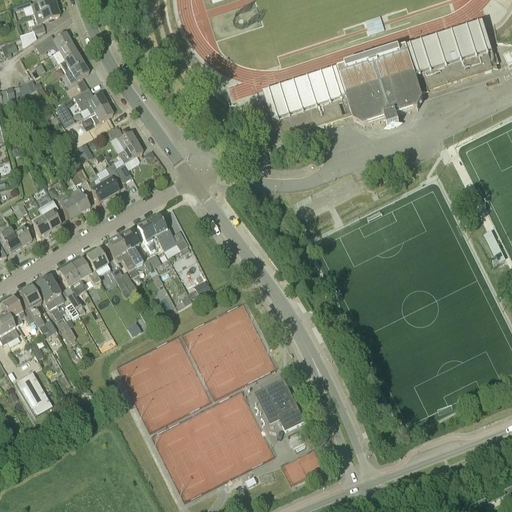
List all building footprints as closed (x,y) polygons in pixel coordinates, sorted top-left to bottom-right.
[(34,17),(56,9),(52,0),(50,0),(30,7),(34,17)] [(18,12),(28,9),(26,4),(16,7),(18,12)] [(34,17),(37,27),(59,19),(56,9),(34,17)] [(264,96),(272,122),(275,132),(280,130),(283,140),(343,121),(339,107),(342,106),(346,118),(351,117),(354,124),(364,130),(385,123),(387,131),(399,127),(397,119),(418,112),(423,102),(421,95),(424,94),(424,93),(425,93),(421,81),(424,80),(428,94),(493,73),(493,71),(497,70),(496,67),(499,66),(496,56),(493,57),(483,26),(264,96)] [(24,51),(36,42),(34,37),(45,34),(43,27),(32,30),(33,34),(20,39),(24,51)] [(41,57),(54,50),(56,55),(58,54),(71,47),(65,36),(54,43),(51,38),(36,49),(41,57)] [(1,50),(5,58),(10,56),(17,53),(13,45),(1,50)] [(59,67),(60,66),(64,64),(76,56),(71,47),(58,54),(56,55),(53,57),(59,67)] [(74,71),(82,67),(76,56),(64,64),(60,66),(66,76),(65,77),(74,71)] [(65,77),(71,87),(88,77),(82,67),(74,71),(65,77)] [(78,85),(78,89),(81,95),(88,91),(83,82),(78,85)] [(27,86),(33,95),(37,93),(37,92),(34,88),(32,83),(27,86)] [(21,101),(33,95),(27,86),(19,90),(18,90),(21,101)] [(15,103),(21,101),(18,90),(12,92),(15,103)] [(90,117),(93,115),(106,108),(100,98),(94,102),(88,91),(81,95),(72,100),(81,115),(87,111),(90,117)] [(8,104),(15,103),(12,92),(6,93),(8,104)] [(0,98),(2,106),(8,104),(6,93),(0,94),(0,98)] [(32,106),(39,120),(43,118),(35,104),(32,106)] [(63,106),(54,111),(65,130),(74,125),(63,106)] [(93,115),(99,126),(112,118),(106,108),(93,115)] [(59,125),(56,120),(49,124),(52,129),(59,125)] [(118,157),(136,146),(130,136),(123,140),(118,131),(109,136),(113,142),(110,143),(118,157)] [(136,146),(118,157),(123,167),(142,157),(136,146)] [(19,157),(16,150),(10,153),(12,159),(19,157)] [(98,165),(104,162),(101,157),(95,161),(98,165)] [(101,186),(108,200),(119,194),(115,187),(114,185),(113,183),(119,180),(114,172),(115,172),(113,167),(96,177),(101,186)] [(123,167),(115,172),(114,172),(119,180),(122,186),(132,181),(123,167)] [(74,172),(81,185),(87,181),(80,168),(74,172)] [(75,188),(81,185),(74,172),(68,175),(75,188)] [(98,206),(108,200),(101,186),(91,192),(93,197),(94,199),(98,206)] [(57,198),(54,192),(50,191),(47,193),(51,201),(57,198)] [(68,197),(79,216),(89,210),(86,204),(86,203),(79,191),(68,197)] [(69,222),(79,216),(68,197),(58,202),(64,213),(63,214),(64,216),(65,215),(69,222)] [(15,206),(22,218),(27,215),(23,207),(25,206),(22,202),(16,206),(15,206)] [(42,219),(50,233),(60,227),(56,220),(57,220),(54,214),(58,212),(53,203),(38,211),(43,219),(42,219)] [(18,220),(22,218),(15,206),(16,206),(15,205),(11,207),(11,208),(13,213),(18,220)] [(40,239),(50,233),(42,219),(32,225),(35,230),(34,230),(35,232),(36,232),(40,239)] [(164,254),(167,252),(176,247),(171,238),(169,239),(158,219),(148,225),(156,240),(164,254)] [(151,243),(156,240),(148,225),(137,231),(150,254),(154,252),(152,248),(154,247),(151,243)] [(13,236),(21,249),(31,244),(27,237),(28,236),(27,235),(26,235),(23,230),(13,236)] [(0,236),(2,240),(0,241),(0,247),(4,255),(9,252),(10,255),(21,249),(13,236),(10,231),(0,236)] [(134,252),(139,249),(130,235),(118,241),(135,271),(143,267),(134,252)] [(138,277),(135,271),(118,241),(107,248),(117,265),(122,263),(132,280),(138,277)] [(187,250),(180,254),(182,258),(184,257),(189,254),(187,251),(187,250)] [(86,259),(89,265),(96,278),(109,271),(98,252),(86,259)] [(150,261),(155,270),(161,266),(156,258),(150,261)] [(155,271),(155,270),(150,261),(144,265),(149,275),(155,271)] [(94,288),(100,285),(96,278),(89,265),(85,268),(82,262),(71,268),(80,284),(89,279),(94,288)] [(67,291),(80,284),(71,268),(58,275),(67,291)] [(111,275),(121,293),(127,290),(120,279),(122,277),(118,271),(111,275)] [(120,279),(127,290),(131,297),(136,294),(126,275),(122,277),(120,279)] [(56,309),(64,305),(50,280),(42,284),(56,309)] [(42,284),(34,288),(48,313),(56,309),(42,284)] [(210,294),(205,285),(195,291),(200,300),(210,294)] [(34,314),(32,312),(41,307),(31,290),(19,297),(23,305),(25,309),(34,324),(44,341),(57,334),(50,323),(43,326),(36,314),(35,313),(34,314)] [(71,306),(75,313),(82,310),(73,295),(67,298),(71,306)] [(181,302),(182,305),(185,310),(191,306),(191,305),(187,299),(183,301),(181,302)] [(24,321),(28,327),(34,324),(25,309),(20,312),(13,301),(1,308),(6,316),(14,330),(15,330),(22,325),(21,323),(24,321)] [(78,318),(75,313),(71,306),(65,309),(72,322),(78,318)] [(61,317),(59,314),(58,311),(52,315),(57,323),(63,320),(61,317)] [(15,332),(16,332),(15,330),(14,330),(6,316),(0,319),(0,345),(2,349),(19,339),(15,332)] [(32,376),(15,386),(35,420),(52,410),(32,376)] [(283,385),(262,395),(275,420),(278,419),(285,434),(305,424),(293,399),(288,402),(287,400),(290,398),(289,396),(283,385)] [(17,402),(14,396),(7,400),(10,406),(17,402)]
